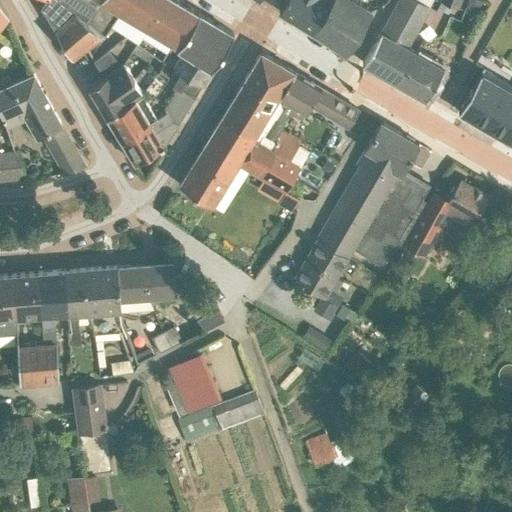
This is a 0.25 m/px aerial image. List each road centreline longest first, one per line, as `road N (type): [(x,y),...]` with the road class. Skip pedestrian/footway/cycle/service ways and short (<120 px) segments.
road 1 (residential): [(511,168),(258,19)]
road 2 (residential): [(139,201),(169,171),(258,19)]
road 3 (residential): [(110,165),(16,0)]
road 4 (residential): [(139,201),(25,247),(0,248)]
